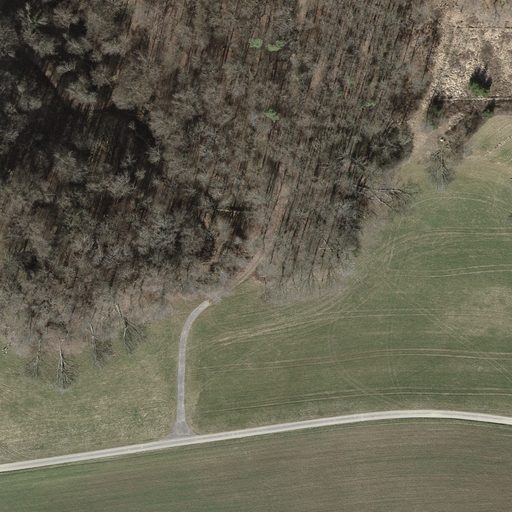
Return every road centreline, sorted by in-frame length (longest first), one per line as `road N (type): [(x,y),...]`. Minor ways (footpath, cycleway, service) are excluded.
road 1 (unclassified): [(511,421),(439,413),(356,417),(0,467)]
road 2 (track): [(301,0),(263,246),(242,277),(186,325),(182,440)]
road 3 (track): [(0,41),(23,48),(64,93),(95,105),(120,89),(141,0)]
